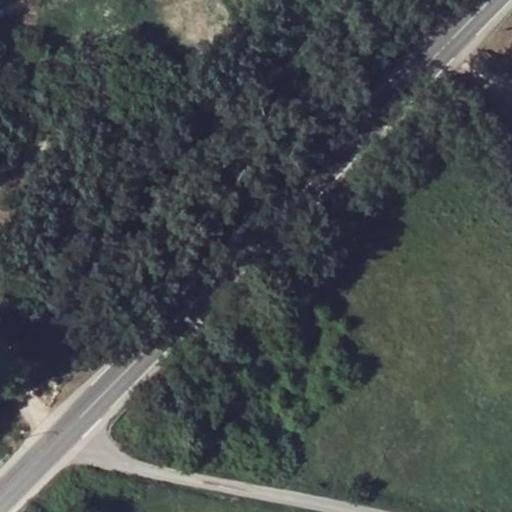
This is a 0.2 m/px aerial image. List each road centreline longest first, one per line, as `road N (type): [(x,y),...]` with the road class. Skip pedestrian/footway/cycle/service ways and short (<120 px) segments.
road 1 (secondary): [(56,430),(491,0)]
road 2 (unclassified): [(56,430),(202,479),(356,511)]
